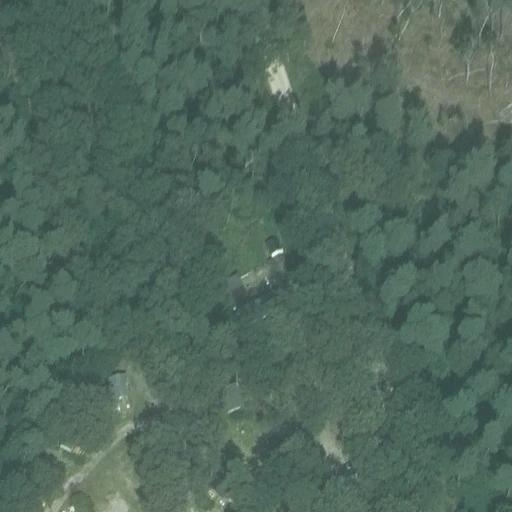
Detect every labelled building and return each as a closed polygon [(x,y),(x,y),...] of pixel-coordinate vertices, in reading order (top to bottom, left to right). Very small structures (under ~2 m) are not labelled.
[(152,343),(157,352),(172,344),(167,335),(168,335),(163,326),(146,335),(151,344),(152,343)] [(189,404),(198,386),(181,377),(172,395),(189,404)] [(127,386),(125,378),(108,382),(109,390),(112,390),(114,401),(115,402),(128,400),(125,386),(127,386)] [(213,397),(220,420),(243,413),(236,390),(213,397)] [(70,453),(81,431),(72,426),(64,443),(61,448),(70,453)] [(212,441),(209,428),(192,433),(196,446),(212,441)] [(209,491),(219,501),(232,486),(221,477),(209,491)] [(19,479),(12,489),(31,504),(39,494),(19,479)]
